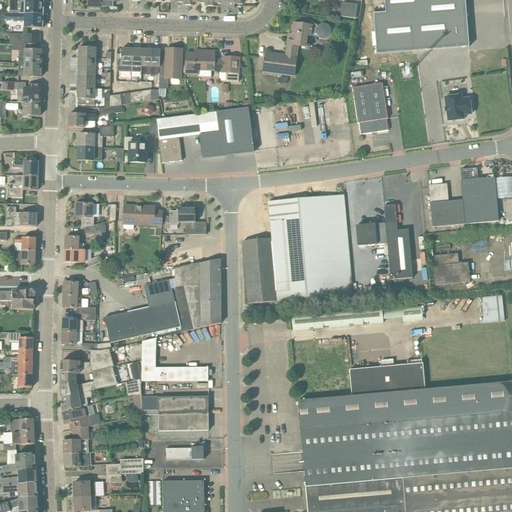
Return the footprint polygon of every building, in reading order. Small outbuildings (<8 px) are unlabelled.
[(43,15),(43,0),(31,0),(9,0),(10,4),(9,6),(17,6),(17,14),(43,15)] [(81,0),(88,1),(88,8),(100,9),(100,7),(113,8),(113,1),(106,1),(105,0),(81,0)] [(243,5),(242,0),(221,0),(221,4),(221,8),(235,8),(235,5),(243,5)] [(377,54),(469,47),(465,0),(384,0),(385,13),(373,14),(377,54)] [(356,15),(358,5),(342,3),(341,13),(356,15)] [(43,15),(17,14),(5,13),(5,21),(24,22),(24,28),(42,29),(43,15)] [(286,54),(297,55),(299,56),(300,49),(316,51),(316,37),(319,39),(322,41),(326,40),(329,39),(332,35),(332,29),(331,27),(328,25),(325,23),(322,23),(320,25),(319,26),(311,20),(311,23),(305,20),(294,21),(293,32),(289,32),(286,54)] [(40,35),(24,34),(23,44),(26,44),(39,45),(40,35)] [(26,50),(26,44),(23,44),(12,44),(12,51),(19,51),(19,64),(41,64),(41,51),(26,50)] [(79,58),(96,59),(96,48),(79,48),(79,58)] [(131,72),(132,49),(121,49),(121,61),(117,61),(117,72),(131,72)] [(141,73),(142,67),(142,50),(132,49),(131,72),(141,73)] [(174,53),(174,51),(172,51),(172,49),(167,49),(167,50),(167,53),(160,52),(160,50),(153,50),(152,67),(160,68),(159,96),(166,96),(166,79),(180,79),(181,53),(174,53)] [(152,67),(153,50),(142,50),(142,67),(152,67)] [(186,53),(185,75),(199,75),(199,71),(221,72),(221,74),(226,74),(226,81),(239,82),(239,58),(222,58),(222,60),(214,60),(214,52),(194,51),(194,54),(186,53)] [(297,55),(286,54),(265,52),(262,72),(295,76),(297,55)] [(96,69),(96,59),(79,58),(78,68),(96,69)] [(41,78),(41,64),(19,64),(18,77),(41,78)] [(95,79),(96,69),(78,68),(78,79),(95,79)] [(95,89),(95,79),(78,79),(78,89),(95,89)] [(388,130),(386,119),(387,119),(382,83),(352,88),(358,123),(359,123),(361,135),(388,130)] [(4,93),(17,93),(17,85),(4,85),(4,93)] [(23,103),(40,103),(40,90),(23,89),(23,90),(18,89),(18,95),(18,103),(23,103)] [(95,100),(95,89),(78,89),(77,99),(95,100)] [(159,100),(159,91),(151,91),(151,101),(159,100)] [(461,99),(461,95),(445,98),(448,122),(464,119),(463,115),(471,114),(469,98),(461,99)] [(40,117),(40,103),(23,103),(23,110),(17,110),(17,115),(23,115),(23,116),(40,117)] [(154,113),(153,107),(148,105),(143,109),(144,114),(150,116),(154,113)] [(120,106),(115,107),(110,108),(104,108),(99,109),(100,116),(121,113),(120,106)] [(248,109),(156,120),(159,141),(179,138),(199,136),(202,159),(254,152),(248,109)] [(95,122),(96,116),(69,115),(68,128),(86,129),(86,122),(90,122),(95,122)] [(78,148),(102,149),(102,137),(113,137),(113,126),(100,128),(100,134),(94,135),(78,135),(78,148)] [(146,144),(133,144),(133,138),(124,138),(124,149),(130,150),(129,163),(145,163),(146,153),(154,153),(154,138),(145,138),(146,144)] [(182,161),(179,138),(159,141),(162,164),(182,161)] [(102,162),(102,149),(78,148),(77,161),(93,162),(93,161),(102,162)] [(23,176),(38,176),(38,162),(14,161),(14,168),(23,168),(23,176)] [(38,176),(23,176),(15,176),(15,184),(9,183),(8,196),(22,196),(22,190),(37,191),(38,176)] [(494,178),(460,181),(462,200),(465,225),(498,221),(494,178)] [(498,200),(511,199),(511,179),(497,180),(498,200)] [(465,225),(462,200),(446,202),(445,186),(429,188),(432,228),(465,225)] [(248,305),(353,295),(344,195),(268,202),(272,239),(243,242),(248,305)] [(76,218),(82,218),(81,228),(84,228),(93,226),(94,218),(92,218),(92,205),(76,204),(76,218)] [(162,227),(162,212),(155,211),(155,207),(124,206),(123,225),(124,225),(124,229),(134,229),(135,226),(162,227)] [(395,206),(384,207),(385,224),(397,223),(395,206)] [(36,226),(37,213),(16,213),(16,207),(6,207),(6,217),(12,218),(12,226),(36,226)] [(179,223),(189,223),(189,209),(178,209),(178,211),(177,211),(177,212),(169,212),(170,217),(170,224),(170,225),(179,225),(179,223)] [(189,209),(189,223),(189,235),(206,235),(206,223),(195,223),(195,209),(189,209)] [(106,233),(106,230),(105,223),(93,226),(84,228),(86,234),(100,231),(100,233),(106,233)] [(357,247),(387,244),(386,232),(385,224),(356,227),(357,247)] [(412,278),(408,230),(386,232),(387,244),(390,280),(412,278)] [(21,251),(35,251),(36,238),(14,237),(14,243),(21,244),(21,251)] [(65,250),(79,251),(79,238),(65,237),(65,250)] [(79,251),(65,250),(64,263),(79,263),(85,263),(87,269),(101,263),(98,257),(85,263),(85,251),(79,251)] [(13,265),(35,265),(35,251),(21,251),(21,252),(14,252),(13,265)] [(435,286),(470,282),(468,263),(458,264),(457,254),(432,257),(435,286)] [(184,286),(194,330),(221,324),(220,260),(175,269),(175,288),(184,286)] [(123,269),(115,269),(115,278),(123,278),(123,269)] [(63,296),(78,296),(78,283),(64,283),(63,296)] [(98,297),(96,283),(89,284),(91,296),(98,297)] [(181,333),(194,330),(184,286),(175,288),(172,289),(175,302),(104,318),(110,344),(180,328),(181,333)] [(12,291),(0,291),(0,301),(12,301),(12,308),(11,308),(11,310),(34,310),(34,292),(27,292),(12,291)] [(82,296),(78,296),(63,296),(63,308),(76,309),(76,314),(96,315),(96,308),(81,308),(82,296)] [(402,321),(423,319),(422,307),(401,309),(402,318),(402,321)] [(383,322),(383,320),(382,310),(382,309),(292,316),(293,330),(383,322)] [(96,321),(96,315),(76,314),(76,320),(63,319),(62,332),(77,333),(83,333),(83,321),(96,321)] [(76,345),(77,333),(62,332),(62,345),(76,345)] [(18,351),(33,351),(33,338),(20,338),(20,333),(9,333),(8,343),(18,343),(18,351)] [(156,368),(156,340),(157,340),(157,339),(142,342),(141,382),(207,382),(208,382),(208,367),(207,367),(156,368)] [(80,375),(91,372),(112,367),(114,367),(109,349),(98,351),(91,351),(90,363),(80,363),(80,362),(61,362),(61,374),(76,375),(80,375)] [(18,351),(18,358),(18,363),(32,363),(33,351),(18,351)] [(32,375),(32,363),(18,363),(11,363),(11,368),(11,375),(18,375),(32,375)] [(511,511),(511,382),(425,390),(423,364),(349,370),(351,397),(298,401),(300,431),(306,488),(305,488),(307,511),(511,511)] [(89,392),(91,391),(117,385),(112,367),(91,372),(94,382),(87,383),(89,392)] [(139,371),(131,373),(133,380),(141,378),(139,371)] [(76,382),(76,375),(61,374),(61,386),(61,398),(89,392),(87,383),(77,386),(76,382)] [(31,388),(32,375),(18,375),(17,387),(31,388)] [(128,397),(141,394),(141,380),(125,383),(128,397)] [(62,413),(87,407),(87,406),(81,408),(79,399),(81,399),(82,400),(89,398),(92,397),(91,391),(89,392),(61,398),(62,413)] [(158,415),(208,414),(208,397),(158,398),(158,415)] [(74,430),(89,427),(92,427),(87,407),(62,413),(65,425),(72,423),(74,430)] [(208,414),(158,415),(159,432),(209,431),(208,414)] [(13,432),(34,431),(34,419),(27,420),(20,420),(10,420),(10,432),(13,432)] [(64,455),(88,454),(88,441),(89,440),(89,427),(74,430),(72,431),(72,441),(63,441),(64,455)] [(13,432),(10,432),(10,433),(11,433),(12,444),(4,444),(0,444),(0,451),(16,450),(16,445),(34,444),(34,431),(13,432)] [(166,460),(204,460),(204,449),(166,449),(166,460)] [(17,471),(35,469),(35,454),(15,455),(15,463),(15,464),(0,466),(0,476),(0,477),(1,473),(17,471)] [(88,454),(64,455),(65,468),(89,467),(88,454)] [(106,475),(121,475),(143,474),(143,459),(121,460),(121,464),(106,465),(106,475)] [(0,487),(1,487),(36,483),(35,469),(17,471),(17,477),(0,479),(0,487)] [(121,475),(106,475),(106,483),(122,483),(121,475)] [(162,481),(151,481),(151,505),(163,505),(162,481)] [(163,511),(204,511),(204,481),(163,482),(163,511)] [(18,498),(37,497),(36,483),(1,487),(0,487),(0,491),(0,494),(9,493),(9,497),(18,497),(18,498)] [(74,498),(96,497),(95,483),(73,484),(74,498)] [(28,510),(37,509),(37,497),(18,498),(7,502),(0,504),(0,511),(8,511),(10,511),(9,509),(18,506),(18,511),(19,511),(20,511),(28,511),(28,510)] [(96,497),(74,498),(75,511),(97,511),(96,497)]
